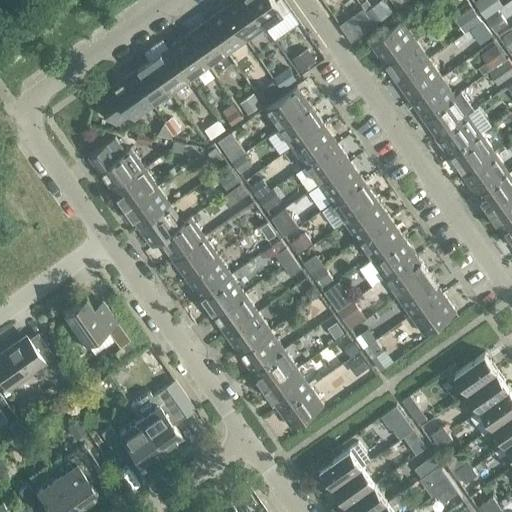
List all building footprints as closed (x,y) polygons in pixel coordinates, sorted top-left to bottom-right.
[(265,27),(246,0),(235,0),(224,8),(247,40),(265,27)] [(246,0),(265,27),(285,13),(289,9),(282,0),(246,0)] [(367,0),(362,4),(367,11),(372,7),(367,0)] [(499,0),(480,0),(476,3),(486,17),(503,5),(499,0)] [(380,4),(367,13),(375,25),(388,16),(380,4)] [(472,6),(455,18),(465,32),(482,20),(472,6)] [(247,40),(224,8),(206,21),(228,53),(247,40)] [(498,10),(486,19),(495,32),(507,23),(498,10)] [(367,13),(353,23),(361,34),(375,25),(367,13)] [(370,42),(384,61),(415,39),(402,20),(370,42)] [(228,53),(206,21),(187,34),(209,66),(228,53)] [(483,21),(470,30),(479,44),(492,34),(483,21)] [(511,32),(502,39),(511,52),(511,32)] [(465,33),(454,41),(459,47),(469,39),(465,33)] [(209,66),(187,34),(168,47),(191,79),(209,66)] [(428,58),(415,39),(384,61),(397,80),(428,58)] [(497,43),(484,52),(494,67),(507,58),(497,43)] [(191,79),(168,47),(150,61),(172,92),(191,79)] [(308,48),(293,60),(301,71),(316,60),(308,48)] [(441,76),(428,58),(397,80),(410,99),(441,76)] [(511,64),(507,58),(494,67),(503,80),(511,73),(511,64)] [(172,92),(150,61),(131,74),(153,105),(172,92)] [(479,67),(484,73),(491,68),(487,62),(479,67)] [(289,68),(275,78),(281,88),(295,78),(289,68)] [(153,105),(131,74),(97,98),(116,123),(130,113),(134,119),(153,105)] [(455,95),(441,76),(410,99),(423,117),(455,95)] [(276,82),(266,90),(270,96),(280,88),(276,82)] [(265,108),(279,128),(311,105),(297,86),(265,108)] [(461,90),(455,95),(423,117),(436,136),(474,109),(461,90)] [(254,93),(240,103),(247,112),(261,103),(254,93)] [(232,103),(222,110),(231,123),(242,116),(232,103)] [(324,124),(311,105),(279,128),(292,146),(324,124)] [(474,109),(436,136),(450,155),(481,133),(491,126),(478,107),(474,109)] [(171,116),(164,121),(173,134),(180,129),(171,116)] [(218,119),(204,129),(210,138),(224,128),(218,119)] [(164,121),(157,133),(170,136),(173,134),(164,121)] [(337,143),(324,124),(292,146),(305,165),(337,143)] [(232,130),(219,139),(232,158),(245,149),(232,130)] [(138,131),(136,143),(150,146),(153,134),(138,131)] [(114,133),(87,152),(113,189),(144,167),(131,148),(126,151),(114,133)] [(494,152),(481,133),(450,155),(463,174),(494,152)] [(173,140),(170,150),(182,153),(184,143),(173,140)] [(350,161),(337,143),(305,165),(319,184),(350,161)] [(215,147),(207,152),(216,164),(223,159),(215,147)] [(507,170),(494,152),(463,174),(476,192),(507,170)] [(244,153),(232,161),(241,173),(252,164),(244,153)] [(363,180),(350,161),(319,184),(332,202),(363,180)] [(157,186),(144,167),(113,189),(126,208),(157,186)] [(511,194),(511,176),(507,170),(476,192),(489,211),(511,194)] [(232,171),(219,179),(228,191),(240,182),(232,171)] [(261,177),(250,186),(258,198),(270,189),(261,177)] [(332,202),(322,209),(335,228),(345,221),(377,199),(363,180),(332,202)] [(170,204),(157,186),(126,208),(139,227),(170,204)] [(239,186),(232,191),(239,201),(246,196),(239,186)] [(272,189),(259,198),(267,210),(280,201),(272,189)] [(511,222),(511,194),(489,211),(502,230),(511,222)] [(390,218),(377,199),(345,221),(358,240),(390,218)] [(183,222),(170,204),(139,227),(153,246),(160,240),(183,222)] [(286,207),(272,217),(285,235),(298,225),(286,207)] [(191,217),(183,222),(160,240),(173,258),(205,236),(191,217)] [(403,236),(390,218),(358,240),(371,259),(403,236)] [(267,222),(259,228),(268,240),(276,234),(267,222)] [(511,222),(502,230),(511,243),(511,222)] [(304,233),(292,241),(299,252),(311,244),(304,233)] [(218,255),(205,236),(173,258),(186,277),(218,255)] [(416,255),(403,236),(371,259),(385,277),(416,255)] [(286,247),(276,254),(284,265),(293,258),(286,247)] [(317,254),(305,263),(312,273),(324,265),(317,254)] [(231,273),(218,255),(186,277),(199,296),(231,273)] [(429,274),(416,255),(385,277),(398,296),(429,274)] [(293,258),(284,265),(291,276),(301,269),(293,258)] [(324,266),(314,273),(323,287),(333,280),(324,266)] [(244,292),(231,273),(199,296),(213,315),(244,292)] [(442,292),(429,274),(398,296),(411,315),(442,292)] [(339,281),(324,292),(337,311),(353,300),(339,281)] [(307,290),(306,295),(311,301),(319,295),(313,286),(307,290)] [(257,311),(244,292),(213,315),(226,333),(257,311)] [(456,312),(442,292),(411,315),(424,334),(456,312)] [(85,296),(64,311),(86,342),(106,329),(117,344),(128,336),(110,309),(99,317),(85,296)] [(353,301),(338,311),(351,329),(366,318),(353,301)] [(271,330),(257,311),(226,333),(239,352),(271,330)] [(337,322),(328,328),(335,339),(344,333),(337,322)] [(367,328),(356,336),(364,348),(375,340),(367,328)] [(284,348),(271,330),(239,352),(252,371),(284,348)] [(27,337),(0,356),(0,377),(6,386),(43,360),(47,367),(57,360),(38,332),(28,339),(27,337)] [(375,340),(364,348),(372,359),(378,355),(383,351),(375,340)] [(352,341),(345,346),(352,356),(359,351),(352,341)] [(297,367),(284,348),(252,371),(265,389),(297,367)] [(498,371),(485,352),(455,373),(468,391),(498,371)] [(360,355),(350,362),(359,375),(369,368),(360,355)] [(378,355),(372,359),(380,370),(386,366),(378,355)] [(310,386),(297,367),(265,389),(278,408),(310,386)] [(510,388),(498,371),(468,391),(481,409),(510,388)] [(149,390),(130,404),(133,409),(162,450),(181,436),(173,424),(186,415),(166,386),(153,395),(149,390)] [(324,405),(310,386),(278,408),(292,427),(324,405)] [(511,413),(511,391),(510,388),(481,409),(471,416),(483,433),(493,426),(511,413)] [(413,428),(396,404),(381,414),(391,428),(393,426),(400,437),(413,428)] [(162,450),(133,409),(100,432),(120,461),(133,451),(142,464),(162,450)] [(511,439),(511,413),(493,426),(506,444),(511,439)] [(77,419),(67,426),(76,439),(86,432),(77,419)] [(17,420),(8,426),(14,435),(24,428),(17,420)] [(431,434),(436,440),(448,432),(443,425),(431,434)] [(415,429),(404,437),(410,445),(421,438),(415,429)] [(452,439),(448,432),(436,440),(441,447),(452,439)] [(371,460),(358,442),(321,468),(333,486),(363,466),(371,460)] [(407,451),(411,458),(423,450),(418,443),(407,451)] [(83,444),(51,467),(80,508),(99,494),(90,482),(104,472),(83,444)] [(432,454),(423,461),(430,470),(439,464),(432,454)] [(456,469),(461,476),(473,467),(468,461),(456,469)] [(434,496),(437,494),(452,483),(439,465),(421,478),(434,496)] [(375,483),(363,466),(333,486),(346,504),(375,483)] [(73,511),(80,508),(51,467),(18,490),(33,511),(47,511),(51,509),(53,511),(73,511)] [(477,474),(473,467),(461,476),(465,482),(477,474)] [(371,511),(388,501),(375,483),(346,504),(351,511),(371,511)] [(458,491),(452,483),(437,494),(442,502),(458,491)] [(481,504),(486,511),(498,503),(493,496),(481,504)] [(395,511),(388,501),(371,511),(395,511)] [(8,511),(1,502),(0,502),(0,511),(8,511)] [(498,511),(502,509),(498,503),(486,511),(498,511)]
